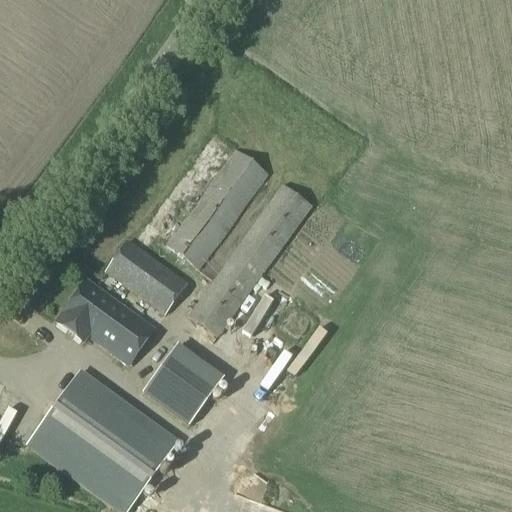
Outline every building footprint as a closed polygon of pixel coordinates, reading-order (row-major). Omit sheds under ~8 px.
[(196,275),(266,179),(232,154),(162,250),(196,275)] [(310,211),(279,188),(187,321),(215,343),(310,211)] [(103,277),(162,320),(184,289),(124,247),(103,277)] [(152,335),(84,285),(53,329),(81,349),(86,341),(127,370),(152,335)] [(141,398),(188,431),(223,382),(176,349),(141,398)] [(130,511),(178,446),(78,374),(23,450),(108,511),(130,511)]
